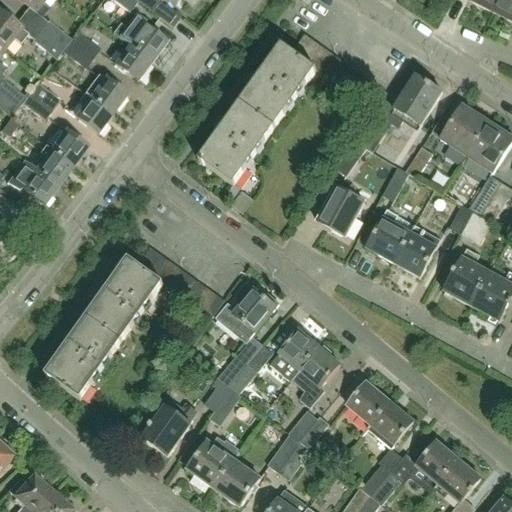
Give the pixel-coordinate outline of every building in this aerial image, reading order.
[(15,0),(40,20),(48,11),(42,6),(46,0),(15,0)] [(137,4),(131,0),(109,0),(129,15),(137,4)] [(493,14),(500,0),(469,0),(469,2),(470,3),(493,14)] [(511,0),(500,0),(493,14),(511,23),(511,0)] [(180,19),(158,3),(151,13),(173,30),(180,19)] [(27,38),(22,33),(0,15),(0,49),(5,53),(13,42),(20,47),(27,38)] [(166,47),(167,46),(144,28),(145,26),(136,19),(127,31),(120,26),(113,36),(123,44),(123,43),(153,65),(166,47)] [(71,42),(60,33),(48,23),(40,33),(63,52),(71,42)] [(63,52),(40,33),(32,44),(55,62),(63,52)] [(100,52),(78,35),(70,45),(93,62),(100,52)] [(301,61),(314,43),(305,36),(292,54),(301,61)] [(139,83),(152,66),(153,65),(123,43),(123,44),(116,52),(117,53),(118,52),(123,56),(116,66),(116,65),(114,67),(138,85),(139,84),(139,83)] [(310,67),(323,49),(314,43),(301,61),(310,67)] [(93,62),(70,45),(63,55),(85,72),(93,62)] [(275,130),(295,101),(316,72),(310,67),(301,61),(292,54),(282,47),(261,76),(240,105),(275,130)] [(319,75),(333,56),(323,49),(310,67),(316,72),(319,75)] [(329,81),(342,62),(333,56),(319,75),(329,81)] [(338,88),(351,69),(342,62),(329,81),(338,88)] [(347,94),(360,75),(351,69),(338,88),(347,94)] [(356,101),(370,82),(360,75),(347,94),(356,101)] [(128,98),(104,80),(99,76),(84,95),(113,118),(114,117),(113,117),(127,100),(128,98)] [(417,80),(418,79),(416,78),(394,113),(420,130),(443,95),(442,94),(441,95),(417,80)] [(26,101),(2,82),(0,85),(0,96),(18,111),(26,101)] [(366,107),(379,88),(370,82),(356,101),(366,107)] [(61,103),(38,87),(31,97),(53,114),(61,103)] [(375,114),(388,95),(379,88),(366,107),(375,114)] [(99,136),(112,118),(113,118),(84,95),(77,104),(78,105),(84,109),(77,118),(76,118),(75,120),(98,138),(100,136),(99,136)] [(18,111),(0,96),(0,112),(10,121),(18,111)] [(53,114),(31,97),(23,107),(45,124),(53,114)] [(235,187),(275,130),(240,105),(219,134),(199,163),(233,188),(235,187)] [(467,159),(489,125),(462,108),(440,142),(442,143),(467,159)] [(371,121),(370,121),(354,143),(366,152),(373,156),(388,134),(383,131),(371,122),(371,121)] [(9,140),(18,128),(10,122),(1,134),(9,140)] [(493,177),(511,147),(511,140),(489,125),(467,159),(492,175),(492,176),(493,177)] [(88,151),(65,133),(63,135),(64,135),(57,144),(52,140),(51,139),(44,148),(73,170),(86,153),(87,153),(88,151)] [(346,180),(366,152),(354,143),(334,172),(346,180)] [(73,170),(44,148),(38,157),(39,158),(45,161),(37,171),(31,166),(30,168),(59,190),(60,188),(73,171),(74,170),(73,170)] [(421,150),(406,175),(409,177),(417,182),(432,156),(421,150)] [(58,190),(59,190),(30,168),(24,163),(7,186),(19,195),(21,192),(44,209),(45,208),(58,190)] [(393,205),(409,177),(406,175),(398,171),(382,199),(393,205)] [(480,219),(496,193),(497,194),(502,186),(490,179),(469,212),(474,215),(480,219)] [(346,241),(365,206),(352,199),(357,191),(342,183),(318,225),(346,241)] [(494,226),(511,196),(511,191),(502,186),(497,194),(482,219),(494,226)] [(233,188),(230,193),(236,197),(240,191),(235,187),(233,188)] [(474,215),(469,212),(462,209),(449,231),(460,238),(474,215)] [(393,267),(414,229),(387,214),(366,252),(367,253),(368,253),(393,267)] [(492,226),(480,219),(474,216),(461,238),(480,248),(492,226)] [(420,282),(437,251),(441,244),(414,229),(393,267),(419,281),(418,281),(420,282)] [(147,277),(160,258),(151,251),(138,270),(147,277)] [(471,310),(490,276),(475,268),(479,260),(480,261),(480,259),(468,252),(463,261),(462,260),(455,273),(454,272),(452,276),(453,277),(443,295),(471,310)] [(156,283),(169,265),(160,258),(147,277),(156,283)] [(121,346),(142,317),(163,288),(156,283),(147,277),(138,270),(128,263),(107,292),(86,321),(121,346)] [(165,290),(179,271),(169,265),(156,283),(163,288),(165,290)] [(175,297),(188,278),(179,271),(165,290),(175,297)] [(511,304),(511,305),(511,303),(511,276),(510,278),(506,285),(490,276),(471,310),(499,326),(509,309),(510,309),(511,306),(511,304)] [(184,303),(197,285),(188,278),(175,297),(184,303)] [(193,310),(206,291),(197,285),(184,303),(193,310)] [(202,317),(215,298),(206,291),(193,310),(202,317)] [(253,293),(254,294),(237,314),(228,306),(216,321),(218,323),(217,324),(237,341),(238,340),(247,347),(275,313),(276,313),(277,312),(276,311),(279,307),(266,296),(263,300),(254,292),(253,293)] [(211,323),(225,305),(215,298),(202,317),(211,323)] [(79,404),(121,346),(86,321),(66,350),(45,379),(79,404)] [(292,385),(300,376),(320,352),(310,343),(312,341),(303,334),(301,336),(299,334),(271,368),(292,385)] [(322,391),(340,369),(329,360),(332,358),(324,351),(322,353),(320,352),(300,376),(310,385),(300,403),(311,412),(325,394),(322,391)] [(228,370),(227,369),(226,372),(219,380),(217,381),(217,382),(228,391),(247,367),(237,359),(236,359),(228,370)] [(239,397),(246,389),(246,390),(247,389),(247,388),(256,377),(257,377),(258,375),(247,367),(228,391),(230,392),(239,399),(239,397)] [(230,392),(228,391),(217,382),(212,389),(216,392),(204,408),(214,415),(230,392)] [(370,429),(389,406),(368,389),(368,388),(366,386),(347,409),(370,429)] [(241,401),(239,399),(230,392),(214,415),(209,421),(220,429),(241,401)] [(168,460),(191,428),(188,426),(196,415),(186,408),(183,412),(174,405),(168,412),(165,410),(152,427),(150,426),(148,429),(150,431),(142,441),(168,460)] [(392,453),(414,426),(412,425),(389,406),(370,429),(367,432),(392,453)] [(300,447),(318,423),(307,415),(298,427),(297,426),(295,428),(296,428),(290,436),(289,436),(288,437),(289,438),(300,447)] [(309,453),(329,428),(319,420),(318,423),(300,447),(309,453)] [(278,477),(300,447),(289,438),(267,469),(278,477)] [(214,492),(236,461),(239,455),(237,454),(239,452),(227,443),(225,445),(218,440),(212,448),(208,445),(187,473),(214,492)] [(436,491),(459,464),(437,445),(416,470),(436,487),(434,490),(436,491)] [(0,471),(10,460),(8,458),(11,455),(3,447),(0,449),(0,471)] [(288,484),(311,454),(309,453),(300,447),(278,477),(288,484)] [(240,511),(261,482),(240,468),(242,465),(236,461),(214,492),(240,511)] [(472,493),(481,482),(459,464),(436,491),(438,493),(440,490),(460,507),(469,496),(470,497),(473,494),(472,493)] [(371,499),(390,476),(381,468),(361,492),(371,499)] [(382,510),(402,485),(390,476),(371,499),(381,507),(380,508),(382,510)] [(38,511),(52,497),(33,480),(26,487),(20,482),(8,495),(14,500),(14,501),(23,509),(19,511),(38,511)] [(361,511),(371,499),(361,492),(361,493),(360,492),(345,511),(311,511),(308,510),(306,511),(361,511)] [(306,511),(308,510),(284,493),(270,511),(306,511)] [(68,511),(62,506),(64,504),(56,497),(54,499),(52,497),(38,511),(68,511)] [(377,511),(380,508),(381,507),(371,499),(361,511),(377,511)] [(511,511),(511,507),(505,502),(495,511),(511,511)]
